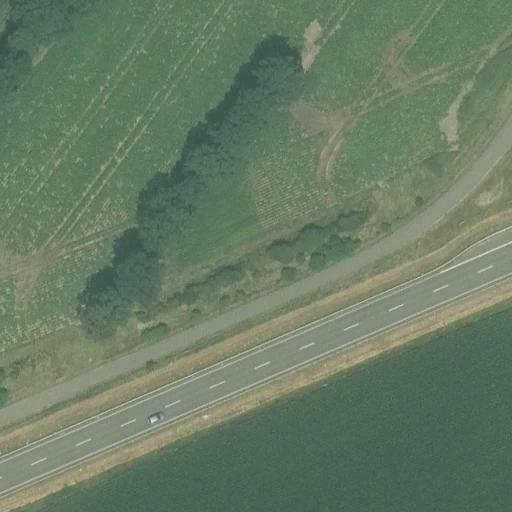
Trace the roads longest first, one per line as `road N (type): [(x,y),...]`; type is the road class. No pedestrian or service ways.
road 1 (residential): [(0,419),(371,258),(452,198),(511,133)]
road 2 (primary): [(0,477),(511,256)]
